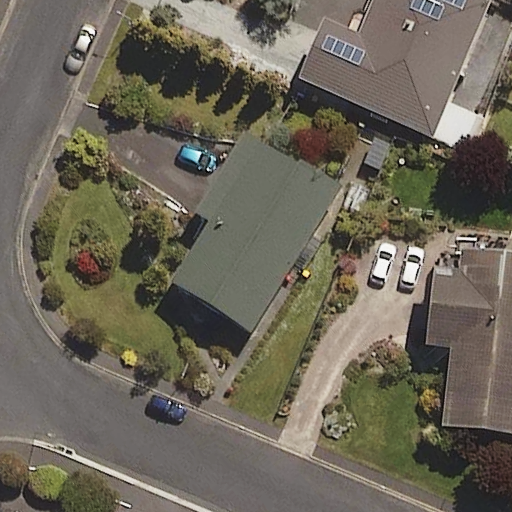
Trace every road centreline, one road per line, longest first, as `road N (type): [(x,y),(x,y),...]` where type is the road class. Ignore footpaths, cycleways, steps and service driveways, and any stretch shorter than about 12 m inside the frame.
road 1 (residential): [(0,371),(326,511)]
road 2 (residential): [(60,0),(0,151)]
